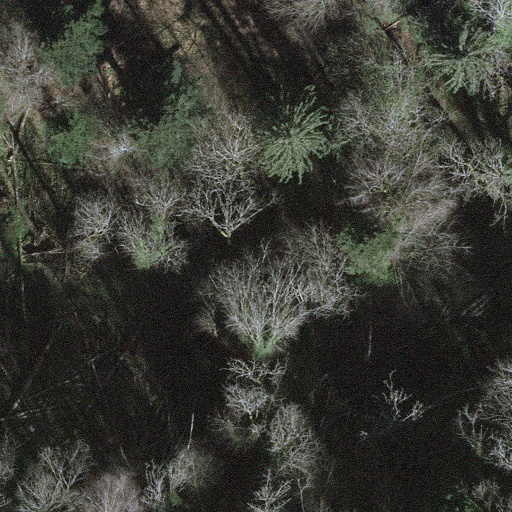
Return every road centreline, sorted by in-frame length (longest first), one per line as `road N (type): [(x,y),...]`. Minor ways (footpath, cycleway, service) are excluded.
road 1 (track): [(511,274),(253,315),(0,292)]
road 2 (track): [(222,0),(511,198)]
